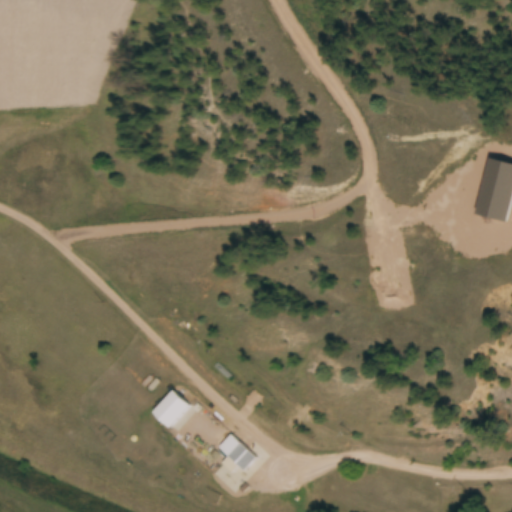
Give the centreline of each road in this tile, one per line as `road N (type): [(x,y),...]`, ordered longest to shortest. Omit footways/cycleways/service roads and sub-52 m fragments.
road 1 (residential): [(511,471),(470,475),(356,457),(310,465),(268,448),(55,241),(0,208)]
road 2 (residential): [(268,0),(360,134),(367,173),(359,187),(342,206),(321,212),(55,241)]
